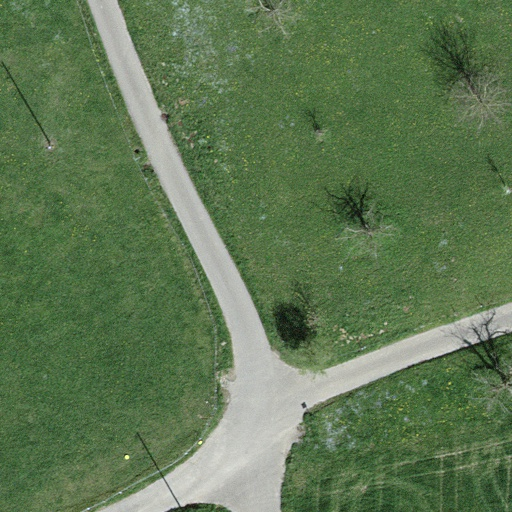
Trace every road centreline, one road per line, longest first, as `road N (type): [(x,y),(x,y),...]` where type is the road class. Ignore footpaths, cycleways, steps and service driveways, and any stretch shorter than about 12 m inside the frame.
road 1 (unclassified): [(101,0),(173,183),(241,321),(257,429)]
road 2 (unclassified): [(511,317),(342,377),(257,429)]
road 3 (unclassified): [(257,429),(211,467),(131,511)]
